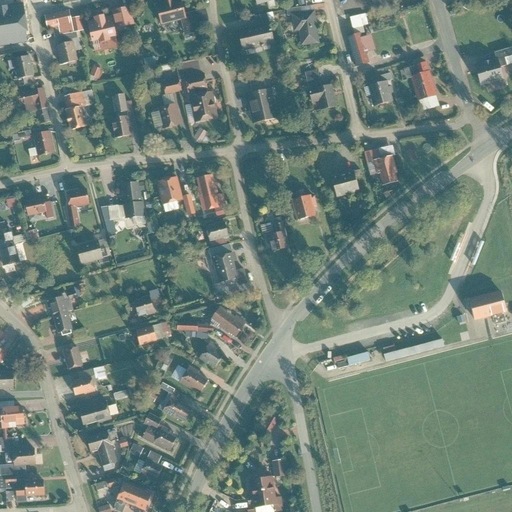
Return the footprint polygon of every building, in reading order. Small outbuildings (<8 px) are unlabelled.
[(163,0),(164,1),(156,3),(161,25),(182,20),(187,19),(186,15),(182,0),(163,0)] [(95,20),(86,22),(90,43),(119,37),(117,30),(137,26),(133,7),(112,11),(113,16),(106,18),(105,15),(94,17),(95,20)] [(0,47),(29,42),(24,9),(0,12),(0,47)] [(207,10),(186,15),(187,19),(182,20),(185,35),(199,32),(197,23),(210,20),(207,10)] [(71,11),(45,16),(47,29),(58,27),(60,36),(76,33),(71,11)] [(316,11),(292,14),(294,32),(299,32),(301,47),(320,44),(316,11)] [(356,37),(346,39),(354,69),(370,64),(361,34),(366,33),(365,27),(370,25),(365,11),(349,15),(356,37)] [(258,30),(239,33),(242,51),(274,45),(271,28),(276,27),(273,14),(256,17),(258,30)] [(76,41),(57,45),(61,66),(81,62),(76,41)] [(496,60),(476,64),(481,88),(505,83),(502,69),(509,67),(507,58),(511,56),(511,48),(495,52),(496,60)] [(143,58),(145,68),(157,66),(155,56),(143,58)] [(33,57),(9,60),(12,81),(36,78),(33,57)] [(423,74),(411,77),(421,113),(441,107),(428,62),(420,64),(423,74)] [(103,70),(94,66),(90,76),(99,79),(103,70)] [(208,77),(192,79),(194,90),(210,87),(208,77)] [(391,80),(369,86),(374,106),(396,101),(391,80)] [(182,81),(163,85),(165,95),(173,94),(184,91),(182,81)] [(334,85),(308,91),(312,106),(320,104),(321,111),(339,106),(334,85)] [(46,88),(14,94),(17,109),(36,105),(40,125),(53,123),(46,88)] [(272,89),(247,95),(254,123),(278,117),(272,89)] [(92,90),(63,96),(71,130),(93,125),(89,106),(95,105),(92,90)] [(190,95),(196,124),(219,119),(214,90),(190,95)] [(126,94),(111,96),(114,114),(129,112),(126,94)] [(173,94),(161,96),(164,107),(175,104),(173,94)] [(164,107),(158,108),(159,113),(162,126),(163,129),(184,124),(179,103),(175,104),(164,107)] [(159,113),(151,115),(155,128),(162,126),(159,113)] [(129,116),(113,119),(116,140),(132,137),(129,116)] [(199,128),(195,138),(201,141),(206,131),(199,128)] [(53,131),(34,136),(37,149),(30,151),(32,158),(38,156),(39,161),(58,156),(53,131)] [(375,145),(364,148),(371,176),(378,175),(381,187),(402,181),(392,145),(376,149),(375,145)] [(213,174),(196,178),(201,201),(219,197),(213,174)] [(355,174),(333,180),(338,198),(360,192),(355,174)] [(179,177),(156,182),(162,205),(164,204),(178,201),(184,200),(179,177)] [(142,182),(122,184),(124,206),(125,218),(133,217),(146,216),(142,182)] [(87,189),(67,193),(70,206),(65,207),(70,228),(80,226),(76,208),(90,205),(87,189)] [(190,215),(199,214),(196,194),(187,195),(190,215)] [(314,195),(292,200),(296,221),(318,217),(314,195)] [(44,199),(26,203),(28,216),(46,213),(44,199)] [(178,201),(164,204),(166,212),(180,209),(178,201)] [(124,206),(102,207),(106,223),(125,218),(124,206)] [(227,213),(225,206),(218,209),(220,215),(227,213)] [(146,216),(133,217),(135,227),(147,226),(146,216)] [(274,222),(263,225),(266,233),(276,230),(274,222)] [(226,223),(208,228),(212,243),(230,238),(226,223)] [(157,225),(149,227),(150,233),(159,232),(157,225)] [(0,243),(6,267),(19,264),(15,244),(24,242),(22,234),(14,236),(12,227),(0,229),(0,243)] [(38,229),(28,232),(30,240),(40,238),(38,229)] [(287,232),(267,233),(268,242),(272,241),(273,250),(289,248),(287,232)] [(98,242),(77,248),(82,266),(103,259),(98,242)] [(234,251),(212,257),(219,284),(241,278),(234,251)] [(202,260),(200,253),(186,257),(188,264),(202,260)] [(500,293),(470,301),(475,321),(505,313),(500,293)] [(49,299),(53,317),(69,313),(65,295),(49,299)] [(152,297),(134,303),(139,317),(157,311),(152,297)] [(245,325),(219,307),(211,319),(236,337),(245,325)] [(53,317),(57,334),(74,330),(69,313),(53,317)] [(214,325),(178,323),(177,332),(213,335),(214,325)] [(153,326),(135,332),(140,347),(158,341),(153,326)] [(445,338),(386,354),(388,360),(446,345),(445,338)] [(88,343),(87,346),(86,350),(98,353),(100,347),(88,343)] [(225,355),(208,344),(199,357),(217,368),(225,355)] [(80,347),(63,352),(69,371),(85,365),(80,347)] [(374,352),(352,355),(353,364),(375,360),(374,352)] [(351,366),(349,355),(337,357),(339,368),(351,366)] [(211,379),(188,366),(179,383),(201,396),(211,379)] [(105,367),(95,369),(97,381),(107,379),(105,367)] [(0,390),(15,390),(15,374),(0,374),(0,390)] [(93,377),(72,382),(75,397),(96,392),(93,377)] [(194,406),(172,395),(163,413),(186,423),(194,406)] [(107,402),(80,409),(84,427),(113,420),(112,416),(119,414),(116,404),(108,406),(107,402)] [(20,407),(1,409),(2,424),(2,429),(10,428),(25,427),(25,414),(20,414),(20,407)] [(274,431),(281,418),(271,412),(264,426),(274,431)] [(163,423),(149,416),(143,426),(147,428),(142,439),(171,453),(178,439),(159,429),(163,423)] [(10,428),(2,429),(3,438),(11,438),(10,428)] [(109,430),(87,436),(92,453),(98,452),(102,467),(118,463),(109,430)] [(127,439),(119,441),(122,449),(129,447),(127,439)] [(142,457),(146,448),(136,443),(132,452),(142,457)] [(37,464),(36,449),(12,451),(13,466),(28,465),(37,464)] [(164,467),(146,459),(140,472),(158,480),(164,467)] [(284,459),(273,460),(274,478),(286,478),(284,459)] [(28,465),(13,466),(0,466),(0,475),(28,474),(28,465)] [(121,477),(98,482),(100,489),(122,484),(121,477)] [(274,478),(251,480),(254,511),(283,511),(280,487),(275,487),(274,478)] [(17,497),(45,496),(44,480),(24,481),(24,488),(16,488),(17,497)] [(145,511),(153,496),(124,484),(112,511),(115,511),(125,511),(128,506),(143,511),(145,511)]
